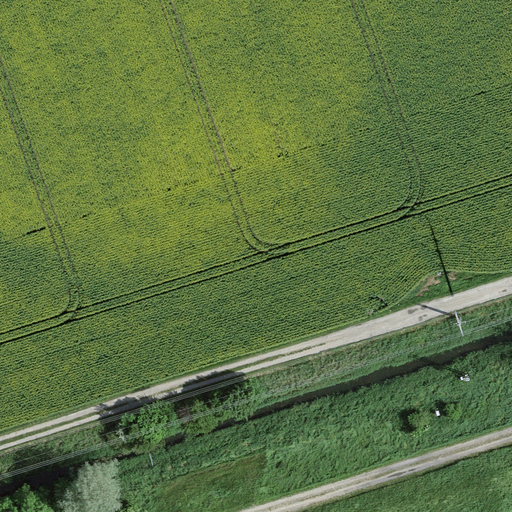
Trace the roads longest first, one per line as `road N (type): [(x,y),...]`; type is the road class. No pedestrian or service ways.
road 1 (track): [(511,284),(0,438)]
road 2 (track): [(284,511),(511,441)]
